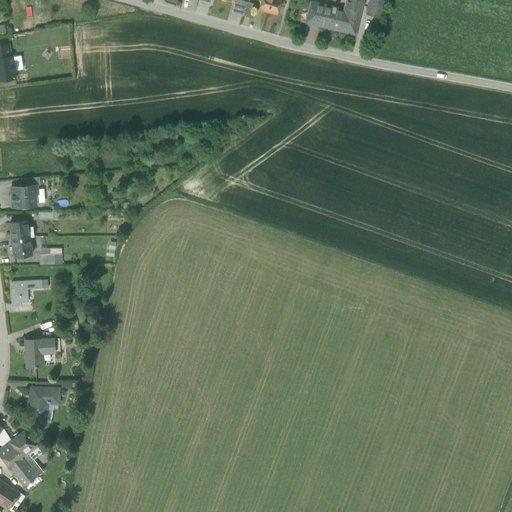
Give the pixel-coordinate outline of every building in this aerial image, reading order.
[(235,0),(232,12),(243,15),(247,2),(237,0),(235,0)] [(260,0),(258,10),(268,13),(271,0),(260,0)] [(271,0),(268,13),(276,15),(280,0),(271,0)] [(306,24),(353,34),(361,0),(345,0),(343,10),(342,15),(333,13),(334,8),(331,7),(331,8),(324,7),(324,6),(311,3),(306,24)] [(369,0),(366,15),(379,18),(383,0),(381,0),(369,0)] [(254,4),(247,2),(243,15),(251,17),(254,4)] [(0,45),(0,58),(10,57),(9,45),(0,45)] [(0,80),(15,79),(14,71),(15,71),(14,64),(13,64),(12,56),(10,57),(0,58),(0,80)] [(21,178),(22,186),(37,185),(40,185),(39,177),(21,178)] [(11,187),(12,201),(16,201),(16,207),(36,205),(35,194),(37,193),(37,185),(22,186),(11,187)] [(10,222),(12,240),(29,238),(34,237),(33,227),(28,227),(28,220),(10,222)] [(31,255),(29,238),(12,240),(14,257),(31,255)] [(108,256),(115,257),(117,242),(110,241),(108,256)] [(40,254),(40,265),(54,265),(54,254),(40,254)] [(11,281),(12,302),(16,302),(16,305),(20,305),(20,301),(29,301),(28,288),(43,287),(42,279),(11,281)] [(25,340),(27,367),(36,367),(36,366),(43,366),(42,354),(42,351),(54,350),(54,339),(41,340),(41,339),(25,340)] [(33,420),(45,423),(48,402),(59,402),(59,388),(58,388),(37,388),(33,388),(28,413),(34,414),(33,420)] [(25,430),(36,444),(41,441),(30,426),(25,430)] [(11,441),(3,428),(0,432),(0,444),(3,446),(9,442),(11,441)] [(11,441),(9,442),(21,457),(27,452),(36,445),(36,444),(25,430),(11,441)] [(32,458),(27,452),(21,457),(9,442),(3,446),(0,448),(0,455),(24,486),(43,472),(32,458)] [(41,451),(36,445),(27,452),(32,458),(41,451)] [(0,505),(8,510),(20,493),(0,479),(0,505)]
